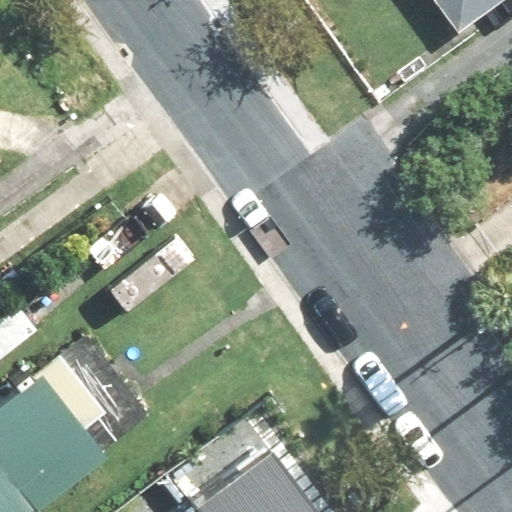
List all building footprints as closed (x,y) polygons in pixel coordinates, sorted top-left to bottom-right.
[(443,0),(466,29),(504,0),(443,0)] [(0,158),(32,134),(10,106),(0,113),(0,158)] [(177,211),(159,190),(88,249),(105,270),(177,211)] [(0,355),(33,327),(10,301),(0,310),(0,355)] [(0,394),(0,511),(20,511),(147,414),(83,331),(0,394)] [(196,511),(305,511),(267,460),(196,511)]
